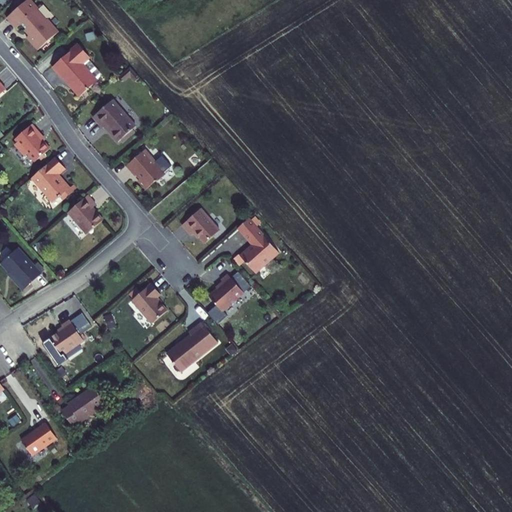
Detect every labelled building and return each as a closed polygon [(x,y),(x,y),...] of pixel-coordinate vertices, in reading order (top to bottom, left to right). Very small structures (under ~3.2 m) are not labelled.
[(8,20),(17,30),(22,25),(32,36),(28,40),(39,53),(60,34),(49,22),(47,23),(38,12),(40,10),(31,0),(8,20)] [(80,98),(97,83),(82,66),(90,59),(79,46),(53,69),(63,81),(64,80),(80,98)] [(135,128),(112,102),(93,118),(102,130),(105,127),(111,133),(109,134),(117,143),(135,128)] [(27,154),(34,163),(50,150),(43,143),(39,137),(41,136),(32,126),(15,140),(17,143),(15,145),(24,157),(27,154)] [(156,163),(145,151),(126,167),(135,178),(136,177),(139,181),(137,182),(145,191),(154,183),(158,183),(165,176),(155,164),(156,163)] [(55,158),(33,178),(36,181),(35,182),(40,189),(43,189),(43,192),(51,201),(55,201),(58,198),(59,199),(61,197),(64,200),(73,192),(64,182),(62,183),(56,176),(64,169),(55,158)] [(95,206),(87,196),(67,213),(86,235),(102,222),(94,213),(91,210),(95,206)] [(203,246),(218,233),(199,211),(181,227),(189,238),(193,234),(203,246)] [(276,256),(247,222),(236,231),(250,248),(238,259),(253,276),(276,256)] [(34,266),(18,248),(2,263),(14,277),(13,278),(23,290),(41,274),(34,266)] [(38,263),(34,266),(41,274),(45,270),(38,263)] [(235,274),(228,280),(237,290),(244,284),(235,274)] [(219,313),(241,295),(237,290),(228,280),(226,277),(219,283),(221,286),(206,298),(219,313)] [(130,302),(149,325),(165,312),(154,300),(159,296),(149,285),(130,302)] [(105,316),(110,327),(117,324),(113,313),(105,316)] [(84,341),(70,320),(63,326),(65,328),(50,338),(51,339),(44,344),(57,364),(65,358),(63,355),(84,341)] [(174,348),(164,355),(179,373),(215,344),(200,324),(187,334),(188,336),(177,345),(178,346),(175,349),(174,348)] [(141,384),(133,389),(138,397),(147,392),(141,384)] [(106,404),(93,386),(67,404),(69,406),(62,411),(74,427),(106,404)] [(57,438),(46,423),(22,440),(33,455),(57,438)] [(28,498),(33,506),(41,500),(36,493),(28,498)]
